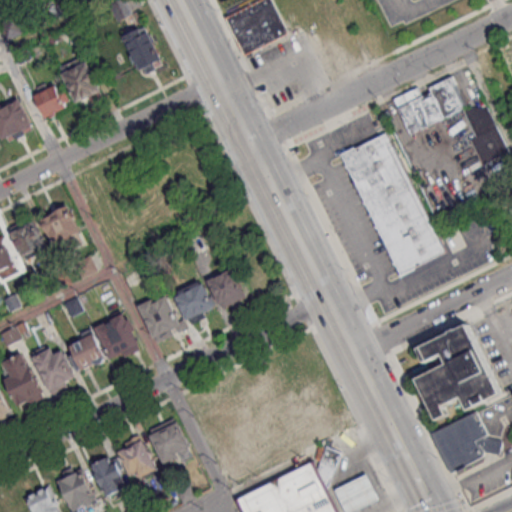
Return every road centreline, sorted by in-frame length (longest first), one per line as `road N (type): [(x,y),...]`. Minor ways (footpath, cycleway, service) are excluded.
road 1 (primary): [(390,421),(180,0)]
road 2 (residential): [(328,298),(0,462)]
road 3 (residential): [(252,144),(511,12)]
road 4 (residential): [(219,80),(0,191)]
road 5 (residential): [(355,352),(511,273)]
